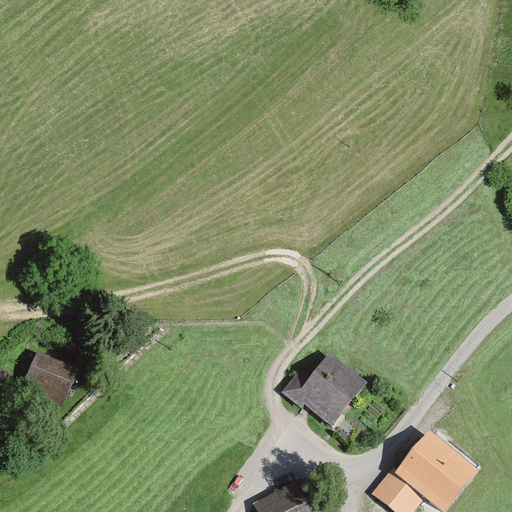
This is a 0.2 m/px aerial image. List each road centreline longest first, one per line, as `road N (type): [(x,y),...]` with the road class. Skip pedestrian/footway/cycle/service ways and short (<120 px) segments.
road 1 (track): [(0,310),(89,302),(268,257),(301,261),(308,298),(272,399),(289,445)]
road 2 (track): [(292,349),(511,142)]
road 3 (unclassified): [(511,313),(371,467),(332,465),(289,445)]
